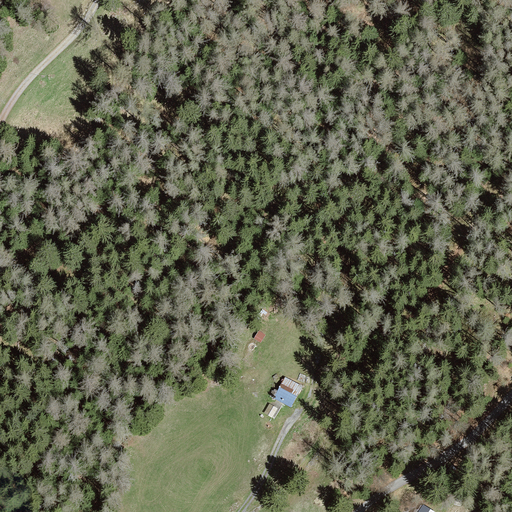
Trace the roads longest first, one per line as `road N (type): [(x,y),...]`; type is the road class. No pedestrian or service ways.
road 1 (unclassified): [(511,389),(360,511)]
road 2 (track): [(0,123),(98,0)]
road 3 (track): [(243,511),(316,391)]
